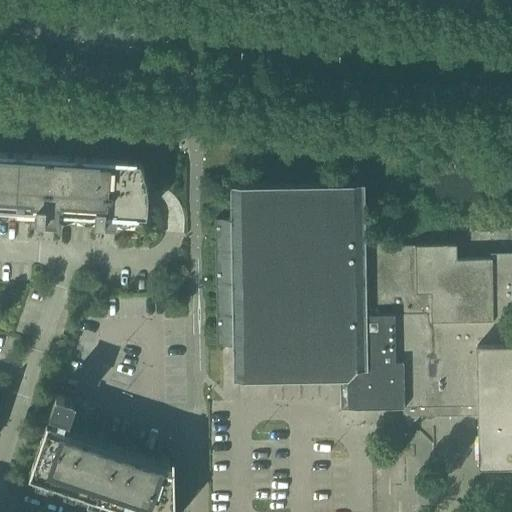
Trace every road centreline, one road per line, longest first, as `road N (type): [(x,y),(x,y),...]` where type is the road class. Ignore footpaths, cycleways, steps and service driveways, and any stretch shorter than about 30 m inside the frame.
road 1 (tertiary): [(511,51),(147,38),(0,20)]
road 2 (tertiary): [(0,66),(511,97)]
road 3 (unclassified): [(26,375),(71,255)]
